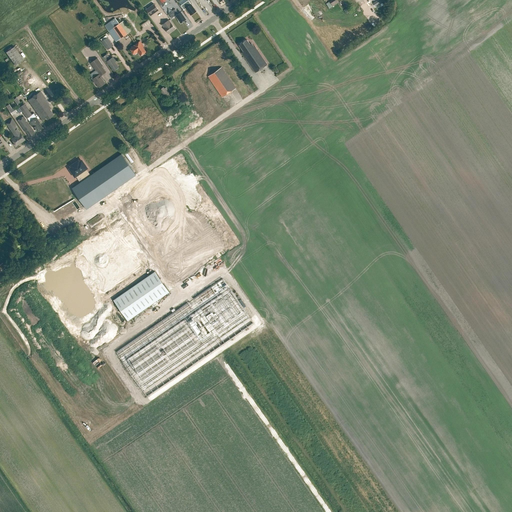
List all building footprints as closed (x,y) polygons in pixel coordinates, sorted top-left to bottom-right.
[(185,3),(181,6),(184,9),(186,8),(191,15),(196,11),(191,4),(188,1),(185,3)] [(158,10),(154,4),(145,10),(150,16),(158,10)] [(178,14),(175,9),(168,13),(172,18),(176,16),(181,23),(186,19),(181,12),(178,14)] [(105,25),(107,29),(108,30),(116,41),(131,31),(123,20),(119,23),(115,18),(105,25)] [(165,28),(168,33),(175,29),(171,23),(169,20),(164,24),(166,27),(165,28)] [(102,41),(108,49),(114,45),(108,37),(102,41)] [(251,43),(250,44),(247,39),(239,45),(244,51),(241,53),(255,73),(267,64),(255,47),(254,47),(251,43)] [(138,52),(140,56),(144,53),(143,52),(145,51),(143,47),(144,46),(142,43),(142,44),(140,41),(133,46),(134,46),(130,49),(134,54),(138,52)] [(14,47),(6,52),(15,65),(23,60),(14,47)] [(109,64),(114,70),(119,67),(114,61),(115,60),(113,57),(106,62),(109,65),(109,64)] [(96,83),(99,88),(106,83),(103,80),(104,79),(101,76),(106,72),(102,66),(103,66),(98,58),(91,63),(96,71),(97,70),(100,74),(98,75),(98,74),(97,74),(96,74),(95,75),(94,76),(92,78),(95,83),(96,83)] [(208,76),(222,97),(236,88),(221,67),(208,76)] [(160,90),(158,91),(164,100),(171,95),(166,88),(164,89),(164,87),(160,90)] [(48,105),(49,104),(40,92),(28,100),(42,120),(45,117),(46,119),(53,114),(50,109),(51,109),(48,105)] [(5,104),(10,112),(15,109),(12,104),(10,105),(8,102),(5,104)] [(19,107),(27,118),(29,122),(33,127),(34,127),(37,131),(42,128),(39,123),(40,123),(34,115),(32,116),(31,115),(24,104),(19,107)] [(26,132),(30,136),(33,133),(32,132),(34,131),(29,124),(28,125),(22,117),(18,120),(24,128),(23,128),(26,132)] [(11,139),(16,146),(25,140),(14,125),(16,124),(12,119),(6,124),(15,137),(11,139)] [(72,188),(72,189),(79,199),(86,208),(86,209),(136,175),(125,159),(122,154),(102,168),(91,175),(80,183),(74,187),(72,188)] [(72,167),(70,169),(75,176),(80,173),(84,178),(79,181),(80,183),(91,175),(86,168),(87,168),(82,161),(80,162),(79,161),(78,162),(77,163),(74,165),(73,165),(72,166),(72,167)] [(127,193),(136,205),(177,177),(169,164),(127,193)] [(145,218),(165,246),(206,218),(186,189),(145,218)] [(77,246),(105,288),(146,259),(118,218),(77,246)] [(214,230),(173,259),(187,279),(229,251),(214,230)] [(162,253),(165,258),(184,245),(181,241),(162,253)] [(114,300),(128,321),(169,292),(155,271),(114,300)] [(190,302),(113,350),(142,397),(233,341),(231,338),(237,334),(253,324),(243,308),(224,278),(188,300),(190,302)]
